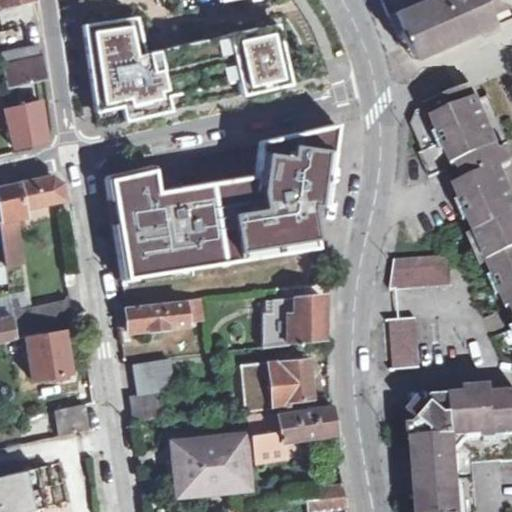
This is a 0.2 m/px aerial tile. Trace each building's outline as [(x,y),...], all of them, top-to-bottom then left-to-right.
[(32,0),(0,0),(0,8),(33,2),(32,0)] [(379,0),(387,18),(394,15),(404,39),(414,60),(508,19),(503,6),(497,4),(495,2),(490,0),(486,0),(482,3),(465,10),(461,0),(379,0)] [(461,0),(465,10),(482,3),(480,0),(461,0)] [(140,17),(81,25),(93,119),(123,112),(128,128),(176,117),(172,101),(239,87),(243,102),(296,90),(283,22),(148,54),(140,17)] [(34,82),(45,79),(40,48),(2,55),(7,88),(16,86),(34,82)] [(0,130),(9,128),(14,148),(46,140),(34,82),(16,86),(20,106),(5,109),(1,89),(0,89),(0,130)] [(472,87),(412,112),(409,121),(422,152),(418,153),(428,177),(447,169),(511,322),(511,209),(495,170),(509,163),(509,156),(505,152),(500,150),(499,146),(507,139),(501,127),(487,96),(476,99),(472,87)] [(335,124),(326,126),(331,151),(335,124)] [(152,166),(106,176),(104,180),(107,201),(112,200),(116,223),(111,224),(114,237),(120,280),(315,248),(311,220),(310,213),(324,210),(331,151),(326,126),(264,141),(258,142),(254,176),(177,188),(176,182),(169,183),(169,190),(156,192),(152,166)] [(51,177),(0,187),(0,239),(4,267),(22,263),(15,216),(24,214),(22,208),(63,199),(60,183),(51,177)] [(310,213),(311,220),(322,218),(324,210),(310,213)] [(396,261),(390,291),(448,285),(445,256),(396,261)] [(265,347),(320,340),(320,295),(273,300),(273,312),(264,313),(265,347)] [(0,315),(10,313),(6,297),(0,298),(0,315)] [(204,298),(185,300),(187,321),(205,320),(204,298)] [(18,300),(10,302),(14,319),(17,338),(34,335),(72,326),(68,299),(20,308),(18,300)] [(187,321),(185,300),(125,307),(127,329),(127,332),(187,326),(187,321)] [(127,329),(125,307),(115,309),(118,330),(127,329)] [(0,342),(17,338),(14,319),(0,322),(0,342)] [(411,319),(386,321),(389,369),(417,367),(411,319)] [(34,335),(17,338),(17,342),(25,341),(31,377),(68,373),(62,330),(34,335)] [(133,365),(138,394),(173,388),(170,357),(133,365)] [(311,404),(306,359),(241,367),(246,411),(311,404)] [(156,392),(129,396),(133,421),(160,417),(156,392)] [(480,511),(477,468),(511,464),(511,396),(434,403),(435,410),(430,413),(422,409),(417,410),(414,415),(414,418),(416,423),(420,425),(416,430),(411,431),(411,437),(412,448),(416,448),(417,469),(414,469),(417,505),(420,505),(420,511),(480,511)] [(249,415),(256,462),(283,458),(281,439),(334,432),(329,403),(249,415)] [(83,405),(54,410),(57,435),(87,430),(83,405)] [(240,436),(173,444),(179,494),(246,485),(240,436)] [(0,511),(19,511),(57,504),(49,465),(0,475),(0,511)] [(320,498),(311,499),(312,511),(313,511),(347,511),(343,486),(319,490),(320,498)] [(311,499),(266,504),(267,511),(301,511),(312,511),(311,499)]
